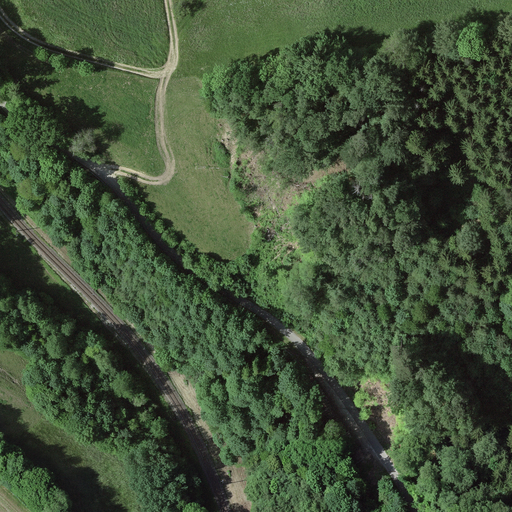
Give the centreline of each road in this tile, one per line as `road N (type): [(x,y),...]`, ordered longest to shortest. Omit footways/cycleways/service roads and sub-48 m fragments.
road 1 (unclassified): [(414,511),(304,348),(194,272),(109,180),(37,134),(0,99)]
road 2 (track): [(0,13),(33,39),(154,73),(173,64),(176,53),(167,0)]
